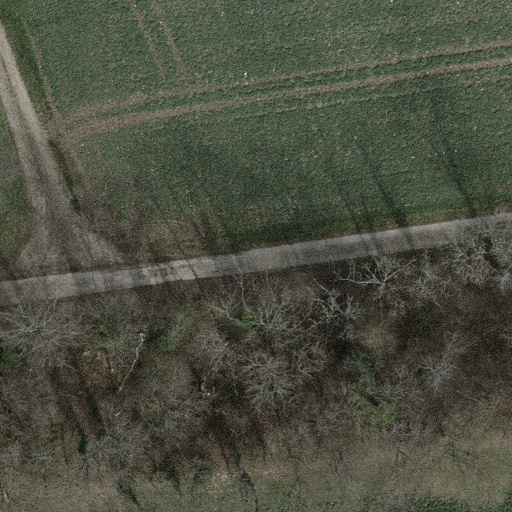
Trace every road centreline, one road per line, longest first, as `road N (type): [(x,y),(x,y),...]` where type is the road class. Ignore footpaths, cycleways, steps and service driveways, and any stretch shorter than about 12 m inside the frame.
road 1 (track): [(511,222),(0,293)]
road 2 (track): [(0,59),(72,282)]
